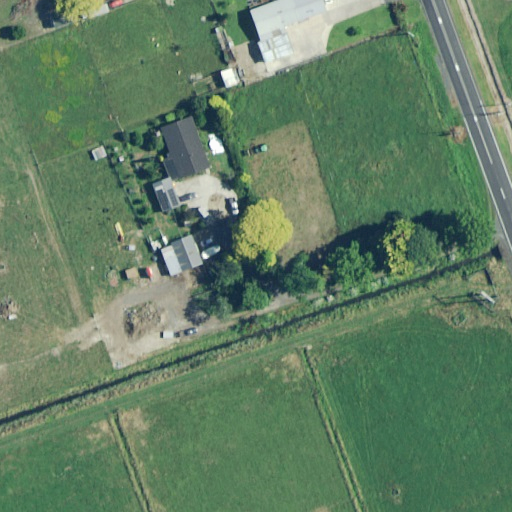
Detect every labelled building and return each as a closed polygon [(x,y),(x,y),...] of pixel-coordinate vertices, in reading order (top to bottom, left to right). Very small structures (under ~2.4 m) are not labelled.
[(324,12),(319,0),(277,0),(246,11),(264,63),(291,53),(282,27),(324,12)] [(234,84),(229,69),(218,72),(223,88),(234,84)] [(208,168),(190,117),(159,128),(177,179),(208,168)] [(178,206),(169,178),(150,185),(160,212),(178,206)] [(201,264),(189,235),(169,243),(171,247),(160,252),(169,277),(182,272),(185,280),(204,273),(201,264)] [(157,271),(145,275),(149,286),(160,281),(157,271)]
